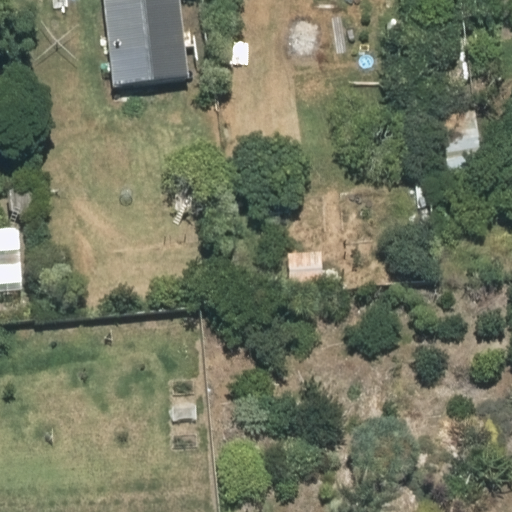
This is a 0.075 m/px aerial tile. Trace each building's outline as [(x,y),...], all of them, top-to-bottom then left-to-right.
[(120,0),(120,4),(105,6),(113,86),(190,78),(182,0),(160,0),(159,0),(158,0),(120,0)] [(459,29),(438,31),(441,60),(461,58),(459,29)] [(474,104),(438,109),(445,163),(481,158),(474,104)] [(0,221),(0,276),(20,275),(16,221),(0,221)] [(320,249),(286,250),(288,283),(321,283),(320,249)]
